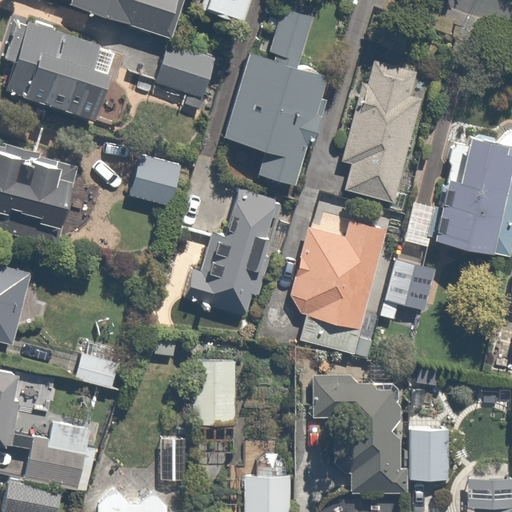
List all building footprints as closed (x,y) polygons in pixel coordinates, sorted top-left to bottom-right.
[(62,0),(170,40),(185,0),(62,0)] [(258,0),(211,0),(208,12),(251,25),(258,0)] [(254,46),(225,141),(270,154),(264,175),(307,189),(342,76),(301,63),(315,16),(289,8),(276,53),(254,46)] [(125,54),(16,17),(0,64),(0,68),(15,74),(9,93),(113,128),(129,80),(117,76),(125,54)] [(214,58),(166,45),(155,84),(187,93),(183,106),(200,110),(214,58)] [(433,71),(376,55),(369,77),(365,76),(341,162),(352,165),(346,188),(396,202),(433,71)] [(511,139),(472,133),(465,179),(446,176),(436,245),(511,255),(511,139)] [(189,160),(141,151),(132,198),(180,207),(189,160)] [(69,231),(79,185),(61,181),(64,169),(0,155),(0,214),(12,217),(14,211),(47,219),(46,226),(69,231)] [(293,205),(242,188),(214,275),(192,268),(181,301),(254,325),(293,205)] [(346,237),(314,226),(287,303),(360,328),(393,231),(353,217),(346,237)] [(441,266),(398,254),(382,310),(402,316),(406,305),(428,311),(441,266)] [(34,272),(0,263),(0,344),(15,348),(34,272)] [(124,351),(87,343),(79,379),(117,387),(124,351)] [(236,360),(194,359),(193,427),(235,427),(236,360)] [(32,372),(0,366),(0,446),(20,449),(32,372)] [(364,377),(316,376),(315,413),(335,413),(334,466),(354,466),(353,494),(403,495),(405,387),(364,386),(364,377)] [(94,430),(53,423),(51,440),(35,438),(28,476),(84,486),(94,430)] [(450,427),(412,427),(412,481),(450,481),(450,427)] [(187,436),(161,437),(163,480),(189,479),(187,436)] [(268,440),(246,440),(245,464),(268,464),(268,440)] [(292,511),(293,475),(250,474),(249,511),(292,511)] [(145,499),(94,500),(94,511),(173,511),(174,483),(145,483),(145,499)] [(66,511),(69,500),(4,486),(0,507),(0,511),(66,511)]
